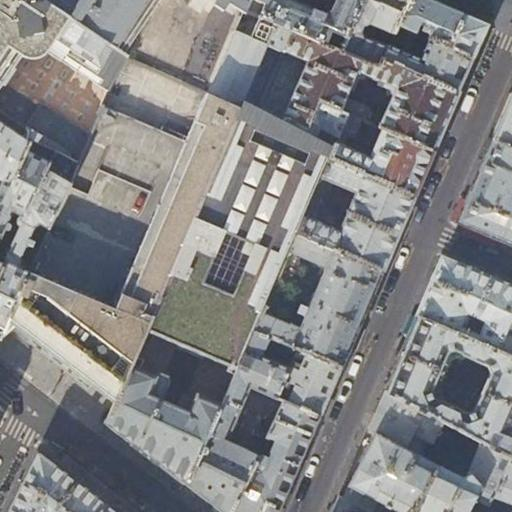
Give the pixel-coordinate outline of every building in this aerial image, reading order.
[(0,0),(0,111),(40,138),(36,143),(80,164),(90,136),(43,105),(39,110),(4,86),(22,58),(25,59),(29,60),(35,60),(40,59),(45,56),(48,52),(110,93),(126,56),(125,55),(40,0),(0,0)] [(40,0),(125,55),(161,0),(219,0),(215,6),(224,11),(229,3),(243,12),(207,93),(240,107),(242,102),(259,110),(292,32),(245,13),(250,0),(40,0)] [(361,0),(250,0),(245,13),(292,32),(313,42),(317,33),(327,38),(323,46),(338,52),(361,0)] [(361,0),(338,52),(378,69),(381,63),(387,49),(364,38),(361,33),(362,28),(368,25),(393,36),(397,27),(409,0),(361,0)] [(429,41),(472,60),(486,26),(451,11),(425,0),(409,0),(397,27),(418,36),(429,41)] [(464,79),(472,60),(429,41),(421,61),(395,50),(397,47),(407,51),(413,49),(418,36),(397,27),(393,36),(387,49),(381,63),(458,93),(464,79)] [(443,127),(458,93),(381,63),(378,69),(338,52),(323,46),(313,42),(292,32),(259,110),(305,131),(318,103),(368,125),(373,111),(345,99),(357,73),(396,89),(379,129),(433,152),(443,127)] [(112,400),(114,402),(131,362),(144,332),(215,164),(217,163),(240,107),(207,93),(205,92),(185,143),(103,109),(90,136),(80,164),(45,237),(29,273),(8,319),(93,386),(103,394),(112,400)] [(511,93),(502,117),(492,140),(511,147),(511,93)] [(215,164),(144,332),(236,371),(254,331),(297,235),(327,160),(333,146),(305,131),(259,110),(242,102),(240,107),(217,163),(215,164)] [(333,146),(327,160),(414,196),(424,173),(433,152),(379,129),(368,125),(318,103),(305,131),(333,146)] [(0,207),(30,140),(36,143),(40,138),(0,111),(0,207)] [(30,140),(0,207),(0,339),(0,340),(8,319),(29,273),(21,269),(20,261),(35,232),(45,237),(80,164),(36,143),(30,140)] [(511,147),(492,140),(476,178),(458,222),(486,234),(511,245),(511,147)] [(327,160),(297,235),(382,271),(397,237),(414,196),(327,160)] [(254,331),(298,349),(340,368),(361,320),(382,271),(297,235),(254,331)] [(429,289),(417,316),(464,337),(466,331),(459,328),(466,311),(469,314),(485,320),(476,342),(496,351),(511,315),(511,288),(482,275),(442,258),(429,289)] [(511,315),(496,351),(511,357),(511,315)] [(476,342),(464,337),(417,316),(400,355),(384,393),(442,422),(481,441),(511,456),(511,454),(511,427),(511,426),(511,357),(496,351),(476,342)] [(220,511),(277,511),(294,475),(319,416),(284,401),(259,456),(226,441),(250,388),(276,400),(277,398),(298,349),(254,331),(236,371),(225,397),(186,485),(201,497),(220,511)] [(330,391),(340,368),(298,349),(277,398),(284,401),(319,416),(330,391)] [(159,375),(131,362),(114,402),(111,411),(106,423),(106,424),(150,458),(186,485),(225,397),(214,393),(211,402),(198,397),(197,400),(184,395),(178,407),(160,400),(169,383),(169,381),(166,378),(167,376),(160,373),(159,375)] [(358,454),(339,498),(365,511),(466,511),(474,498),(483,502),(478,511),(480,511),(487,511),(511,456),(481,441),(468,472),(466,475),(463,477),(460,477),(416,455),(423,439),(437,445),(443,435),(437,432),(442,422),(384,393),(358,454)] [(17,493),(7,511),(117,511),(107,504),(72,477),(65,471),(40,453),(37,453),(17,493)] [(511,511),(511,454),(511,456),(487,511),(511,511)] [(365,511),(339,498),(332,511),(365,511)]
